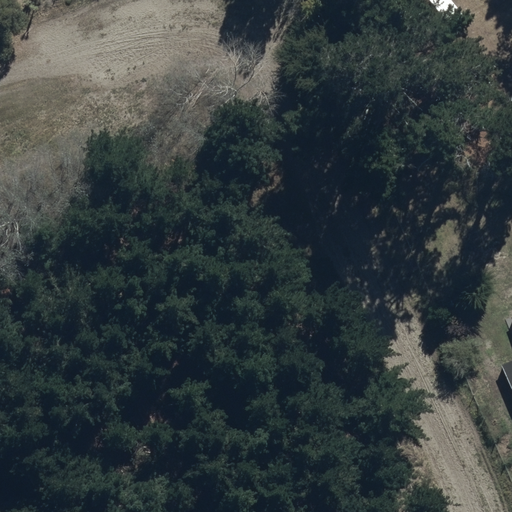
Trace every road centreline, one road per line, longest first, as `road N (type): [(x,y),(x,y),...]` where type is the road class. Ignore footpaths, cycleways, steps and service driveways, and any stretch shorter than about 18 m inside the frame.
road 1 (track): [(300,110),(440,511)]
road 2 (track): [(300,110),(0,225)]
